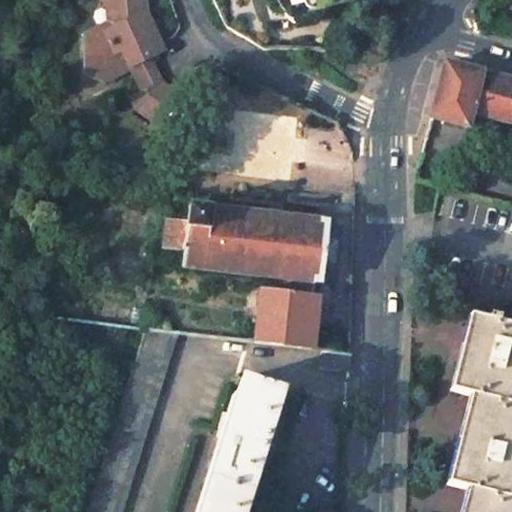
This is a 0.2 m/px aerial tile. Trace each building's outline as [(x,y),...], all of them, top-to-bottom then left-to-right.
[(143,13),(141,0),(104,0),(105,3),(108,3),(112,28),(81,37),(84,70),(98,79),(128,64),(144,56),(157,50),(143,13)] [(284,0),(283,2),(283,4),(282,6),(282,8),(282,11),(282,13),(283,15),(283,17),(284,19),(285,21),(287,23),(288,24),(290,26),(291,27),(293,28),(295,29),(297,30),(299,31),(302,31),(304,31),(306,31),(308,31),(310,30),(312,29),(314,29),(316,27),(318,26),(319,25),(321,23),(322,21),(323,19),(324,17),(325,15),(325,13),(366,0),(284,0)] [(145,88),(161,81),(144,56),(128,64),(145,88)] [(428,118),(468,128),(472,114),(511,123),(511,80),(443,62),(428,118)] [(176,101),(161,81),(145,88),(128,95),(134,107),(163,127),(176,101)] [(178,269),(317,285),(325,220),(278,214),(185,204),(183,227),(163,225),(159,252),(162,253),(162,267),(178,269)] [(251,345),(309,352),(310,349),(315,301),(257,294),(252,344),(251,345)] [(511,389),(511,327),(467,316),(450,391),(469,396),(446,484),(465,489),(459,511),(511,511),(511,499),(506,498),(511,473),(511,405),(508,404),(511,389)] [(119,511),(175,335),(144,331),(87,511),(119,511)] [(349,356),(320,353),(318,370),(347,373),(349,356)] [(281,391),(241,379),(198,511),(240,511),(263,441),(271,415),(274,416),(281,391)]
